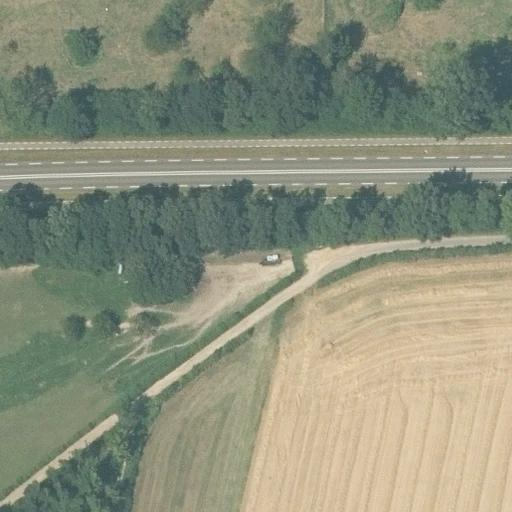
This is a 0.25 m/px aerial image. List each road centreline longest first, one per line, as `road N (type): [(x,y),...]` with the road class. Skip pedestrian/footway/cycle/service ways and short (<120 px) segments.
road 1 (secondary): [(0,180),(511,170)]
road 2 (unclassified): [(134,405),(281,297),(347,261),(404,245),(511,240)]
road 3 (track): [(0,508),(134,405)]
